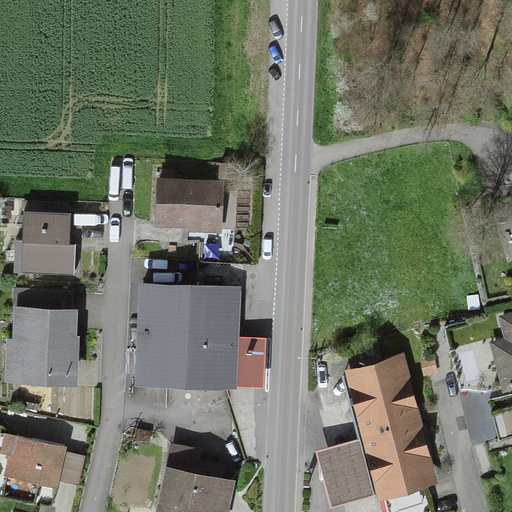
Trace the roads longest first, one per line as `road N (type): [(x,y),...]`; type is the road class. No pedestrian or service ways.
road 1 (secondary): [(280,511),(302,0)]
road 2 (residential): [(88,511),(108,389),(112,227)]
road 3 (residential): [(445,394),(476,511)]
